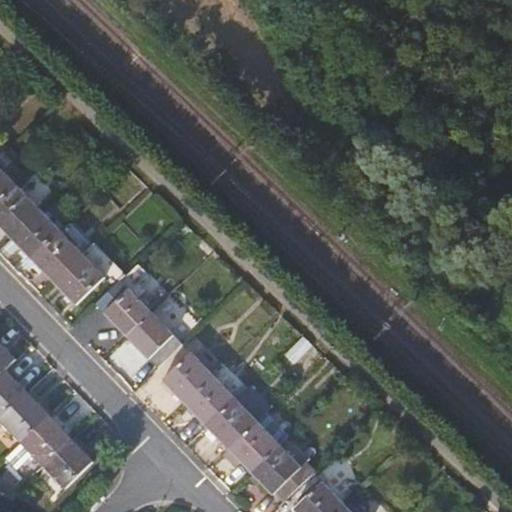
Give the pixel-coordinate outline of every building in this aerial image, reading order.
[(0,193),(10,184),(0,174),(0,193)] [(0,193),(0,231),(4,235),(32,207),(10,184),(0,193)] [(4,235),(26,258),(54,230),(32,207),(4,235)] [(54,230),(76,252),(84,244),(62,222),(54,230)] [(26,258),(47,280),(76,252),(54,230),(26,258)] [(84,244),(76,252),(47,280),(70,304),(99,276),(110,266),(87,242),(84,244)] [(110,266),(99,276),(107,285),(118,275),(110,266)] [(90,303),(121,334),(148,307),(118,275),(107,285),(90,303)] [(171,331),(148,307),(121,334),(144,358),(171,331)] [(0,377),(4,374),(15,363),(0,347),(0,377)] [(157,378),(181,402),(208,376),(185,352),(157,378)] [(0,416),(23,395),(4,374),(0,377),(0,416)] [(231,399),(208,376),(181,402),(204,426),(231,399)] [(265,409),(244,387),(231,399),(204,426),(225,448),(262,412),(265,409)] [(26,392),(23,395),(0,416),(0,423),(18,442),(44,417),(35,407),(38,404),(26,392)] [(262,412),(225,448),(220,453),(232,465),(237,460),(247,470),(281,437),(284,434),(262,412)] [(66,439),(44,417),(18,442),(0,458),(0,459),(22,481),(40,464),(66,439)] [(281,437),(247,470),(269,493),(273,490),(282,499),(309,473),(300,463),(297,467),(290,460),(297,454),(281,437)] [(40,464),(62,487),(88,461),(66,439),(40,464)] [(303,461),(297,454),(290,460),(297,467),(300,463),(303,461)] [(289,509),(292,511),(332,511),(340,505),(317,482),(289,509)]
